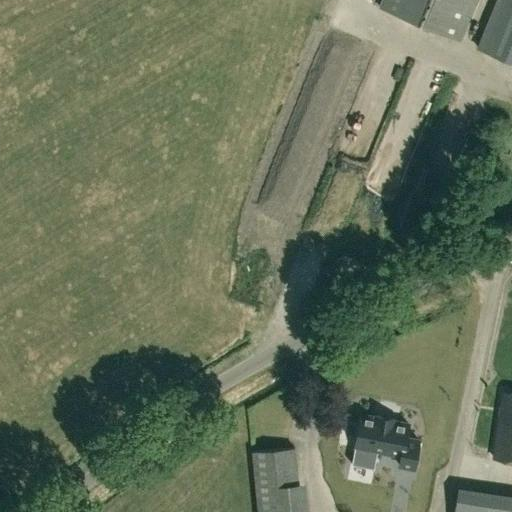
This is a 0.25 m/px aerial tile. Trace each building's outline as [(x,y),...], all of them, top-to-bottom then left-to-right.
[(477,0),(383,0),(381,8),(460,41),(477,0)] [(511,0),(497,0),(478,48),(511,62),(511,0)] [(511,461),(511,394),(503,393),(495,459),(511,461)] [(394,421),(395,419),(375,415),(375,417),(361,415),(351,464),(374,468),(377,451),(401,455),(399,465),(414,468),(419,440),(406,437),(409,424),(394,421)] [(254,453),(258,488),(299,485),(296,449),(254,453)] [(511,511),(511,493),(458,485),(453,511),(511,511)]
